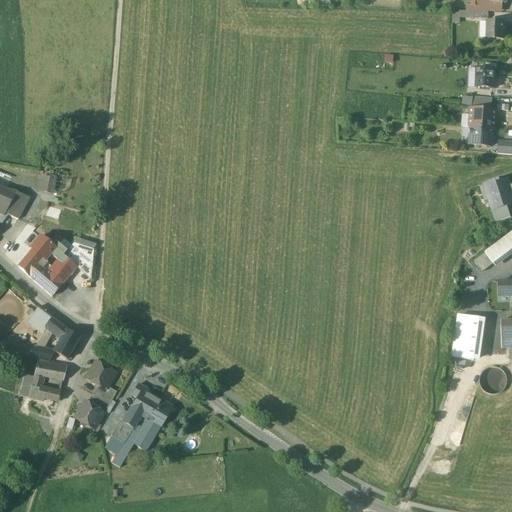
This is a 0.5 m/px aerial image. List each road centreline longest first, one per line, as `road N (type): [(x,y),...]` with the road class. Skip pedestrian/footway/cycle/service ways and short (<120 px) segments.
road 1 (tertiary): [(0,266),(62,315),(169,369),(322,478),(390,511)]
road 2 (track): [(120,0),(89,329)]
road 3 (track): [(511,361),(464,364),(400,511)]
